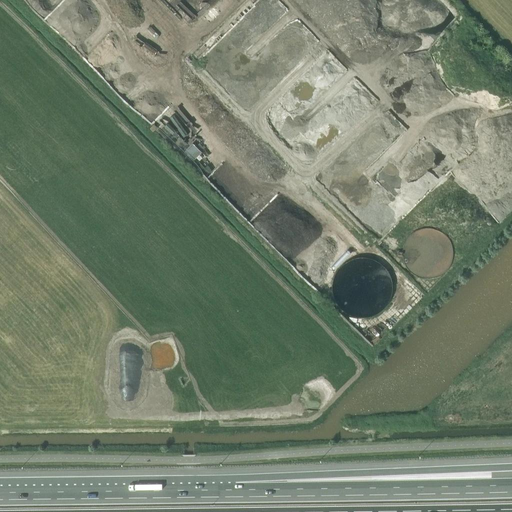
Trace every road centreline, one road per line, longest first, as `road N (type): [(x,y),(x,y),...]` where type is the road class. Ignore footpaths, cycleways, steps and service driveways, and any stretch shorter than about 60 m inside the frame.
road 1 (motorway): [(511,467),(234,489)]
road 2 (motorway): [(511,484),(234,489)]
road 3 (motorway): [(234,489),(0,492)]
